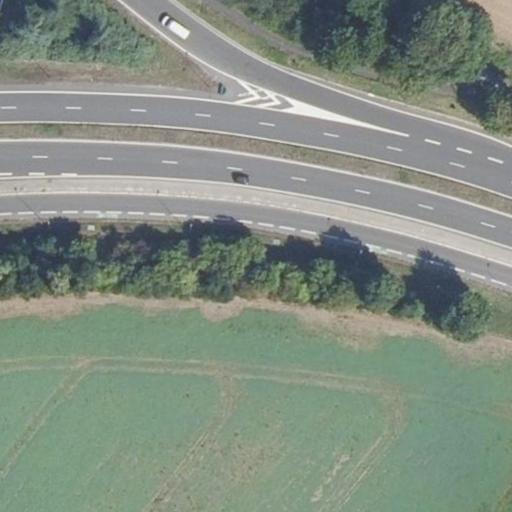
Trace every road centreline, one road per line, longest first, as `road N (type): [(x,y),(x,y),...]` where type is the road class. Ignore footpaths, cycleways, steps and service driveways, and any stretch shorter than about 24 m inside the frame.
road 1 (primary): [(0,215),(153,210),(303,222),(511,280)]
road 2 (primary): [(0,162),(75,158),(232,170),(383,194),(511,230)]
road 3 (primary): [(494,177),(369,140),(238,120),(0,110)]
road 4 (primary): [(494,177),(386,116),(238,64),(145,0)]
